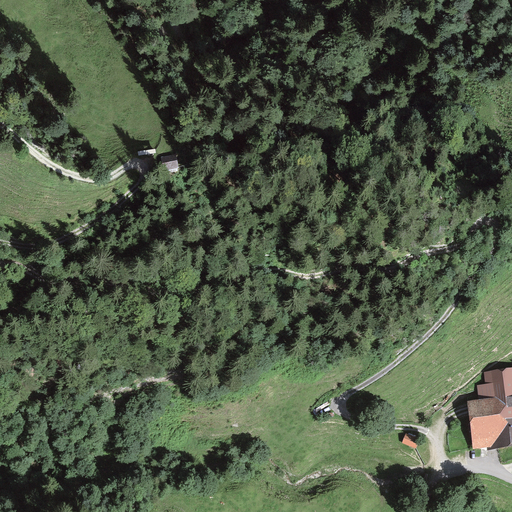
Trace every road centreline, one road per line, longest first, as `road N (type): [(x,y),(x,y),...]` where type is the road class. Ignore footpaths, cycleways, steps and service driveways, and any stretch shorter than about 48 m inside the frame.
road 1 (track): [(445,469),(430,433),(352,419),(340,406),(450,311),(493,249),(493,220),(451,250),(390,270),(266,272),(182,292),(52,282),(0,263)]
road 2 (track): [(145,174),(137,161),(104,179),(79,177),(34,154),(0,122)]
road 3 (track): [(145,174),(97,220),(60,240),(0,243)]
